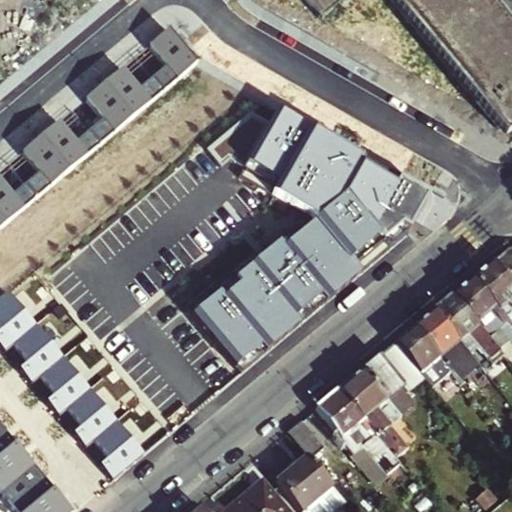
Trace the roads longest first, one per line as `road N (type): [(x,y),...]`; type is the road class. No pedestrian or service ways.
road 1 (residential): [(131,511),(508,195)]
road 2 (residential): [(201,0),(233,30),(508,195)]
road 3 (residential): [(154,0),(0,128)]
